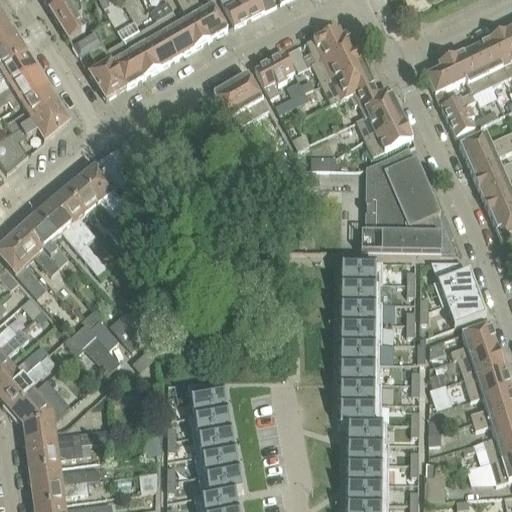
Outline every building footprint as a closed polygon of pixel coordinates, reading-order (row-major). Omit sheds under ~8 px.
[(59,2),(57,0),(40,0),(46,9),(59,2)] [(76,0),(70,0),(49,13),(69,46),(82,37),(84,32),(77,21),(81,19),(80,15),(76,8),(80,6),(76,0)] [(96,0),(102,11),(108,8),(104,0),(96,0)] [(183,0),(176,0),(174,1),(187,24),(178,29),(177,29),(192,55),(210,45),(183,0)] [(183,0),(210,45),(227,35),(213,10),(212,9),(202,15),(193,0),(183,0)] [(217,0),(234,32),(264,16),(258,5),(255,0),(251,0),(246,3),(244,0),(239,0),(235,3),(237,7),(234,9),(229,0),(217,0)] [(269,0),(267,0),(258,5),(264,16),(275,11),(269,0)] [(166,7),(149,17),(155,27),(176,64),(192,55),(177,29),(178,29),(166,7)] [(133,26),(116,36),(122,46),(143,84),(160,74),(138,37),(133,26)] [(9,30),(7,27),(0,31),(0,54),(18,43),(13,37),(15,34),(12,29),(9,30)] [(138,37),(160,74),(176,64),(155,27),(138,37)] [(99,32),(71,49),(79,63),(89,57),(98,72),(89,78),(106,105),(126,93),(104,56),(102,52),(99,32)] [(338,32),(306,48),(316,69),(354,50),(348,37),(342,40),(338,32)] [(511,81),(511,48),(506,36),(489,44),(506,80),(507,80),(508,83),(511,81)] [(21,49),(18,43),(0,54),(0,76),(27,59),(26,56),(27,54),(24,49),(21,49)] [(506,80),(489,44),(473,52),(478,62),(475,63),(480,74),(482,73),(491,92),(508,83),(507,80),(506,80)] [(126,93),(143,84),(122,46),(104,56),(126,93)] [(320,92),(364,70),(354,50),(316,69),(310,71),(320,92)] [(307,72),(298,52),(288,57),(297,77),(307,72)] [(478,62),(473,52),(455,60),(466,84),(473,97),(474,100),(491,92),(482,73),(480,74),(475,63),(478,62)] [(0,100),(5,97),(38,76),(33,69),(35,66),(32,62),(29,62),(27,59),(0,76),(0,100)] [(284,59),(254,75),(270,104),(280,99),(278,97),(274,89),(277,88),(278,90),(287,86),(285,83),(294,78),(284,59)] [(466,84),(455,60),(438,68),(440,73),(426,80),(439,109),(449,104),(446,97),(444,94),(466,84)] [(320,92),(329,110),(349,101),(373,89),(364,70),(320,92)] [(0,100),(0,112),(9,108),(13,115),(21,110),(42,97),(48,93),(47,91),(48,88),(45,83),(42,84),(38,76),(5,97),(0,100)] [(238,84),(230,89),(235,97),(251,126),(269,116),(247,79),(245,80),(238,84)] [(310,84),(300,89),(304,96),(313,91),(310,84)] [(303,97),(304,96),(298,85),(288,91),(292,97),(294,102),(303,97)] [(251,126),(235,97),(230,89),(213,99),(234,136),(251,126)] [(373,89),(349,101),(354,111),(358,109),(364,123),(395,108),(388,93),(377,98),(373,89)] [(25,116),(4,128),(11,139),(59,110),(53,101),(55,99),(52,94),(49,94),(48,93),(42,97),(21,110),(25,116)] [(305,97),(274,113),(278,120),(308,105),(305,97)] [(473,97),(441,112),(456,143),(474,134),(471,127),(470,125),(473,123),(469,114),(466,116),(464,113),(475,107),(472,101),(474,100),(473,97)] [(355,127),(364,145),(404,126),(395,108),(364,123),(355,127)] [(59,110),(1,146),(0,146),(0,168),(7,179),(27,161),(19,147),(37,136),(44,147),(69,127),(70,123),(63,112),(61,113),(59,110)] [(488,128),(497,123),(494,116),(484,120),(488,128)] [(484,120),(471,127),(474,134),(488,128),(484,120)] [(412,144),(404,126),(364,145),(372,163),(412,144)] [(302,138),(291,144),(297,156),(308,150),(302,138)] [(485,138),(459,150),(466,166),(511,147),(511,138),(490,148),(485,138)] [(511,147),(466,166),(474,184),(501,172),(500,172),(496,163),(511,156),(511,147)] [(81,180),(80,183),(113,224),(124,215),(123,207),(114,196),(124,188),(122,176),(121,168),(118,155),(113,156),(113,157),(95,168),(94,172),(89,176),(86,176),(81,180)] [(283,156),(271,161),(277,174),(289,168),(283,156)] [(253,162),(253,173),(266,174),(266,162),(253,162)] [(311,174),(326,175),(326,163),(311,163),(311,174)] [(327,163),(326,175),(339,175),(339,163),(327,163)] [(366,212),(366,219),(367,219),(367,258),(367,259),(440,261),(440,260),(441,240),(435,240),(428,224),(437,220),(440,219),(416,163),(413,164),(368,183),(368,213),(366,212)] [(474,184),(481,201),(511,187),(511,166),(511,167),(500,172),(501,172),(474,184)] [(279,179),(279,192),(299,192),(299,179),(279,179)] [(319,179),(300,179),(300,192),(319,192),(319,179)] [(71,187),(64,193),(86,220),(91,216),(99,225),(109,238),(117,248),(126,240),(113,224),(80,183),(75,188),(71,187)] [(511,207),(511,187),(481,201),(489,218),(511,207)] [(55,203),(51,207),(85,249),(94,241),(80,224),(86,220),(64,193),(56,200),(55,203)] [(42,211),(35,218),(57,243),(61,239),(101,286),(110,278),(85,249),(51,207),(45,212),(42,211)] [(511,207),(489,218),(496,234),(511,227),(511,207)] [(27,228),(23,232),(58,273),(67,266),(51,248),(57,243),(35,218),(27,225),(27,228)] [(511,227),(496,234),(501,246),(511,240),(511,227)] [(15,236),(7,242),(29,267),(34,263),(49,281),(58,273),(23,232),(18,236),(15,236)] [(0,263),(37,304),(46,296),(24,272),(29,267),(7,242),(0,248),(0,263)] [(341,279),(341,288),(380,289),(380,291),(382,291),(382,269),(341,268),(341,273),(341,279)] [(431,269),(430,269),(437,288),(433,289),(441,313),(446,311),(445,310),(478,298),(469,276),(465,278),(463,278),(461,273),(461,272),(460,269),(431,269)] [(18,289),(6,277),(0,282),(0,286),(9,297),(18,289)] [(406,278),(406,290),(414,290),(414,278),(406,278)] [(126,297),(136,309),(138,311),(142,307),(138,287),(126,297)] [(341,299),(341,309),(379,309),(379,308),(380,291),(380,289),(341,288),(341,293),(341,299)] [(406,290),(406,302),(414,302),(414,290),(406,290)] [(478,298),(445,310),(446,311),(454,333),(486,321),(481,308),(479,302),(478,298)] [(34,322),(41,316),(29,303),(20,310),(32,324),(34,322)] [(420,304),(419,316),(428,316),(428,304),(420,304)] [(341,319),(340,329),(382,329),(382,308),(379,308),(379,309),(341,309),(341,313),(341,319)] [(145,320),(138,311),(136,309),(123,320),(146,346),(147,329),(145,320)] [(90,335),(99,327),(103,324),(95,315),(82,326),(88,333),(90,335)] [(41,316),(34,322),(40,329),(47,323),(41,316)] [(419,316),(419,328),(427,329),(428,316),(419,316)] [(406,318),(406,330),(414,330),(414,318),(406,318)] [(123,320),(110,332),(132,358),(146,346),(123,320)] [(118,348),(99,327),(90,335),(97,343),(104,351),(109,357),(118,348)] [(340,339),(340,349),(379,350),(379,351),(381,351),(382,329),(340,329),(340,333),(340,339)] [(466,352),(450,357),(453,365),(457,364),(469,360),(497,350),(490,329),(489,329),(461,339),(462,341),(466,352)] [(406,330),(406,342),(414,342),(414,330),(406,330)] [(0,353),(16,340),(8,332),(0,339),(0,353)] [(97,343),(90,335),(88,333),(73,346),(82,356),(97,343)] [(21,336),(16,340),(0,353),(0,378),(10,370),(6,364),(29,345),(21,336)] [(82,356),(73,346),(69,341),(66,344),(63,347),(75,360),(79,356),(80,358),(82,356)] [(429,349),(429,364),(443,364),(444,344),(429,349)] [(340,359),(340,370),(379,370),(379,351),(379,350),(340,349),(340,353),(340,359)] [(0,402),(48,361),(51,359),(44,350),(15,375),(10,370),(0,378),(0,402)] [(417,350),(417,362),(425,362),(425,350),(419,350),(417,350)] [(469,360),(457,364),(464,385),(504,372),(497,350),(469,360)] [(120,369),(109,357),(104,351),(89,364),(105,382),(120,369)] [(9,419),(35,397),(30,392),(56,370),(48,361),(0,402),(0,404),(3,408),(3,411),(9,419)] [(340,379),(340,390),(379,390),(379,389),(379,370),(340,370),(340,373),(340,379)] [(504,372),(464,385),(470,406),(482,403),(511,394),(504,372)] [(411,378),(411,390),(419,390),(419,378),(411,378)] [(441,378),(429,382),(433,395),(441,392),(445,391),(441,378)] [(35,397),(9,419),(16,426),(19,427),(23,431),(54,427),(59,423),(70,413),(47,387),(35,397)] [(340,399),(340,410),(381,410),(381,389),(379,389),(379,390),(340,390),(340,393),(340,399)] [(188,390),(187,390),(193,421),(226,415),(225,405),(223,399),(223,395),(214,396),(213,390),(201,390),(188,390)] [(411,390),(411,402),(419,402),(419,390),(411,390)] [(433,395),(429,396),(433,408),(445,404),(441,392),(433,395)] [(486,415),(470,420),(473,428),(511,416),(511,397),(511,394),(482,403),(486,415)] [(340,419),(339,430),(347,430),(347,429),(381,430),(381,428),(381,410),(340,410),(340,413),(340,419)] [(168,413),(167,425),(175,425),(176,413),(168,413)] [(193,421),(188,422),(192,442),(230,435),(228,425),(227,419),(226,415),(193,421)] [(511,416),(473,428),(475,436),(491,431),(495,444),(495,445),(511,439),(511,416)] [(410,418),(410,430),(418,430),(419,418),(410,418)] [(440,426),(428,426),(428,439),(441,439),(440,426)] [(23,431),(25,442),(23,444),(24,453),(26,456),(27,459),(89,450),(109,448),(107,436),(56,443),(54,427),(23,431)] [(347,439),(347,450),(386,451),(386,449),(386,429),(381,428),(381,430),(347,429),(347,430),(347,433),(347,439)] [(410,430),(410,442),(418,442),(418,430),(410,430)] [(167,433),(167,445),(175,445),(175,433),(167,433)] [(230,435),(192,442),(196,461),(196,462),(234,455),(232,445),(231,439),(230,435)] [(428,439),(428,450),(441,450),(441,439),(428,439)] [(495,444),(484,447),(491,470),(511,463),(511,439),(495,445),(495,444)] [(159,441),(140,444),(143,461),(156,459),(160,459),(159,441)] [(167,445),(167,457),(175,458),(175,445),(167,445)] [(347,459),(347,470),(388,471),(388,449),(386,449),(386,451),(347,450),(347,453),(347,459)] [(25,467),(27,477),(60,473),(59,465),(91,461),(89,450),(27,459),(28,464),(25,467)] [(473,450),(462,454),(464,461),(475,458),(473,450)] [(196,461),(193,461),(197,483),(238,475),(236,464),(235,458),(234,455),(196,462),(196,461)] [(410,458),(410,470),(418,470),(418,458),(410,458)] [(511,463),(491,470),(497,491),(511,486),(511,488),(511,463)] [(426,469),(425,481),(437,481),(437,469),(428,469),(426,469)] [(347,479),(347,490),(388,491),(388,471),(347,470),(347,473),(347,479)] [(410,470),(410,482),(418,482),(418,470),(410,470)] [(60,473),(27,477),(28,487),(31,490),(32,494),(85,487),(100,485),(98,475),(61,480),(60,473)] [(167,474),(167,486),(175,486),(175,474),(167,474)] [(238,475),(197,483),(201,501),(201,502),(234,495),(234,496),(242,495),(240,484),(238,478),(238,475)] [(156,497),(156,478),(140,480),(141,499),(156,497)] [(167,486),(167,498),(175,498),(175,486),(167,486)] [(30,503),(31,511),(44,511),(65,509),(65,502),(87,499),(85,487),(32,494),(32,500),(30,503)] [(347,499),(347,510),(388,511),(388,491),(347,490),(347,493),(347,499)] [(201,501),(193,502),(194,511),(236,511),(236,505),(234,499),(234,496),(234,495),(201,502),(201,501)] [(409,498),(409,510),(417,510),(418,498),(409,498)]
